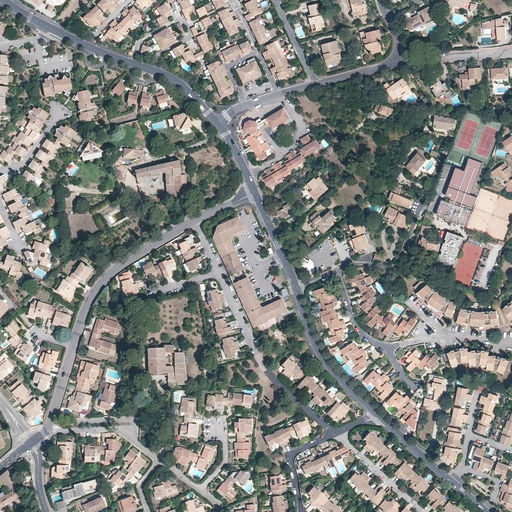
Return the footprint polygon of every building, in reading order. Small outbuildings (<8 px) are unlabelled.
[(114,10),(103,0),(101,0),(97,4),(104,11),(107,8),(109,9),(112,12),(114,10)] [(115,1),(114,0),(103,0),(114,10),(117,8),(113,4),(112,3),(114,2),(115,1)] [(188,12),(195,9),(193,5),(192,6),(188,0),(186,0),(180,3),(181,5),(182,8),(184,10),(183,11),(184,14),(188,12)] [(225,1),(225,0),(215,0),(213,1),(216,9),(225,5),(223,1),(225,1)] [(245,0),(247,3),(245,4),(246,6),(247,9),(248,9),(257,5),(258,4),(255,0),(245,0)] [(357,9),(358,14),(368,12),(365,2),(364,3),(363,1),(362,0),(350,0),(354,10),(357,9)] [(441,0),(441,1),(446,9),(449,6),(450,6),(451,8),(455,6),(464,8),(464,7),(465,8),(465,4),(470,5),(470,0),(441,0)] [(321,27),(322,27),(326,26),(323,14),(326,13),(324,5),(321,6),(320,2),(310,5),(311,9),(312,14),(313,17),(310,17),(312,23),(316,22),(317,26),(320,25),(321,27)] [(158,8),(162,16),(170,12),(169,11),(169,10),(168,8),(166,4),(158,8)] [(250,15),(245,18),(246,19),(247,21),(261,15),(257,5),(248,9),(251,15),(250,15)] [(97,6),(90,12),(101,22),(104,20),(101,17),(100,15),(103,12),(97,6)] [(204,6),(197,10),(200,17),(207,14),(204,6)] [(135,21),(142,15),(133,7),(132,8),(131,9),(132,10),(130,11),(128,9),(127,8),(125,10),(135,21)] [(413,17),(406,20),(410,28),(417,25),(418,26),(424,23),(425,24),(433,20),(433,22),(438,20),(431,7),(424,11),(419,13),(420,15),(413,18),(413,17)] [(232,16),(235,14),(234,12),(234,10),(230,12),(228,13),(226,9),(218,13),(222,21),(230,17),(232,16)] [(123,21),(128,27),(135,21),(125,10),(122,13),(125,16),(126,17),(123,21)] [(90,12),(89,11),(83,17),(92,26),(96,22),(97,23),(98,25),(101,22),(90,12)] [(157,18),(161,26),(169,22),(166,18),(168,17),(170,16),(171,15),(170,12),(162,16),(157,18)] [(212,24),(209,17),(202,21),(205,28),(212,24)] [(225,29),(239,22),(238,20),(238,19),(234,21),(232,21),(230,17),(222,21),(225,29)] [(503,21),(502,17),(492,19),(487,20),(487,28),(493,28),(498,27),(498,38),(498,39),(503,39),(507,38),(506,27),(506,25),(509,25),(508,20),(503,21)] [(122,32),(128,27),(123,21),(119,24),(118,23),(115,19),(112,22),(122,32)] [(253,30),(252,31),(253,34),(265,28),(263,25),(262,25),(261,26),(258,19),(249,22),(251,26),(253,30)] [(123,33),(122,32),(112,22),(109,25),(111,26),(112,27),(108,31),(113,36),(116,39),(123,33)] [(237,27),(241,26),(240,24),(239,22),(225,29),(229,37),(231,36),(238,32),(236,28),(237,27)] [(322,30),(322,27),(321,27),(320,25),(317,26),(316,22),(312,23),(314,32),(322,30)] [(165,30),(161,32),(165,39),(172,35),(169,28),(165,30)] [(265,28),(253,34),(255,37),(256,37),(257,40),(260,44),(268,41),(264,33),(266,32),(267,32),(265,28)] [(383,50),(380,40),(378,35),(380,34),(381,34),(379,28),(366,32),(368,38),(364,38),(368,50),(370,49),(375,48),(377,52),(379,51),(383,50)] [(491,37),(491,28),(483,29),(483,37),(491,37)] [(206,33),(205,30),(197,33),(194,35),(195,38),(197,38),(198,42),(200,45),(208,41),(205,34),(206,33)] [(370,51),(370,49),(368,50),(364,38),(368,38),(366,32),(366,30),(361,32),(366,52),(370,51)] [(165,39),(161,32),(158,34),(154,36),(158,43),(165,39)] [(172,35),(165,39),(169,46),(173,43),(176,42),(172,35)] [(169,46),(165,39),(158,43),(162,50),(165,48),(169,46)] [(327,61),(325,61),(327,67),(338,64),(338,62),(343,61),(338,40),(328,43),(323,44),(326,56),(327,61)] [(212,49),(208,41),(200,45),(202,48),(204,53),(212,49)] [(235,46),(239,54),(241,57),(244,56),(243,54),(247,52),(251,51),(247,41),(239,45),(238,44),(235,46)] [(268,50),(262,53),(263,55),(264,57),(278,50),(274,42),(266,46),(268,50)] [(226,49),(232,62),(235,60),(238,59),(236,55),(239,54),(235,46),(234,43),(230,45),(231,47),(226,49)] [(182,54),(190,50),(188,46),(184,48),(182,49),(180,45),(177,47),(173,49),(177,57),(182,54)] [(220,60),(222,62),(225,61),(227,64),(229,63),(232,62),(226,49),(221,52),(220,50),(216,51),(220,60)] [(192,54),(190,50),(182,54),(186,61),(194,57),(192,54)] [(274,62),(282,58),(278,50),(264,57),(265,58),(266,60),(270,58),(272,57),(274,62)] [(6,56),(4,56),(0,55),(0,83),(7,84),(7,81),(9,79),(7,78),(9,76),(8,75),(9,72),(9,71),(7,69),(8,66),(7,66),(5,66),(5,63),(7,63),(9,62),(9,61),(7,59),(5,59),(6,56)] [(271,70),(272,72),(286,66),(282,58),(274,62),(275,66),(274,67),(270,69),(271,70)] [(259,69),(256,62),(247,67),(237,71),(243,84),(253,79),(262,75),(259,69)] [(210,74),(224,67),(223,66),(222,64),(217,66),(216,67),(214,63),(208,65),(206,67),(208,71),(204,73),(205,76),(210,74)] [(276,74),(279,79),(290,73),(286,65),(286,66),(272,72),(272,74),(273,75),(274,75),(276,74)] [(213,82),(223,78),(221,73),(226,71),(225,69),(224,67),(210,74),(213,82)] [(493,72),(490,72),(490,79),(492,79),(492,82),(493,82),(498,82),(498,83),(505,83),(505,81),(509,81),(509,67),(493,68),(493,72)] [(472,84),(474,84),(475,84),(475,78),(482,78),(481,68),(470,68),(470,71),(471,73),(467,74),(460,74),(461,79),(463,79),(464,85),(467,85),(467,86),(472,86),(472,84)] [(60,83),(59,81),(58,75),(41,78),(45,97),(62,94),(62,92),(63,91),(66,93),(65,94),(68,97),(68,95),(70,94),(68,93),(71,90),(71,89),(72,89),(70,81),(68,81),(67,79),(66,78),(64,77),(63,77),(62,80),(62,82),(60,83)] [(444,92),(445,94),(446,96),(453,92),(447,85),(446,82),(443,84),(438,77),(431,81),(433,85),(431,86),(438,96),(444,92)] [(217,90),(232,83),(231,81),(230,80),(225,82),(223,78),(213,82),(217,90)] [(401,92),(409,87),(403,78),(396,83),(394,84),(392,82),(390,84),(389,82),(384,85),(393,98),(398,95),(399,97),(403,94),(401,92)] [(119,96),(127,87),(124,85),(123,84),(124,83),(121,80),(113,90),(119,96)] [(220,98),(234,92),(232,87),(233,86),(232,85),(232,83),(217,90),(216,91),(220,98)] [(412,90),(409,87),(401,92),(403,94),(403,96),(412,90)] [(167,102),(163,89),(160,90),(160,92),(159,92),(156,93),(159,104),(167,102)] [(91,115),(92,115),(96,114),(96,110),(97,110),(97,108),(96,106),(95,106),(94,102),(90,103),(89,103),(88,100),(87,98),(89,98),(89,97),(90,95),(90,94),(88,93),(86,93),(86,90),(77,92),(77,93),(75,96),(74,95),(72,98),(72,99),(75,101),(76,100),(79,102),(79,103),(80,108),(79,108),(79,110),(79,111),(78,112),(80,114),(79,115),(81,116),(82,120),(92,118),(91,115)] [(136,104),(139,91),(135,90),(135,92),(134,91),(130,91),(127,102),(136,104)] [(149,107),(151,96),(147,95),(146,94),(146,93),(143,92),(140,105),(149,107)] [(395,108),(394,108),(376,101),(374,104),(373,108),(377,109),(376,110),(393,116),(395,109),(395,108)] [(286,110),(284,107),(276,113),(267,118),(269,120),(286,110)] [(41,126),(42,125),(42,123),(45,123),(45,122),(45,119),(46,119),(46,118),(49,114),(41,108),(39,111),(38,110),(35,108),(34,108),(32,111),(30,111),(29,112),(29,114),(30,115),(28,118),(31,120),(32,121),(31,123),(36,127),(39,129),(41,126)] [(293,121),(286,110),(269,120),(276,131),(293,121)] [(194,122),(193,118),(192,117),(191,117),(190,116),(190,115),(191,114),(191,113),(190,112),(189,112),(187,114),(186,114),(183,113),(177,115),(177,117),(176,118),(177,122),(179,122),(180,125),(182,125),(185,127),(194,124),(194,122)] [(454,130),(457,119),(455,119),(455,117),(451,117),(451,118),(436,115),(433,127),(448,129),(454,130)] [(245,130),(247,133),(252,134),(257,131),(259,125),(262,123),(269,120),(267,118),(263,120),(261,117),(258,119),(255,121),(250,119),(246,122),(244,127),(245,130)] [(33,131),(36,127),(31,123),(30,123),(27,128),(29,129),(28,131),(25,135),(33,141),(35,143),(38,139),(40,136),(33,131)] [(68,145),(69,144),(71,144),(71,141),(72,141),(73,140),(72,138),(76,137),(75,135),(77,132),(68,126),(66,129),(65,128),(62,126),(60,129),(59,129),(57,130),(57,132),(57,133),(55,136),(58,138),(59,139),(57,141),(63,145),(66,147),(68,145)] [(251,145),(259,140),(258,138),(256,139),(255,137),(257,136),(261,134),(259,130),(257,131),(252,134),(246,137),(251,145)] [(31,145),(33,141),(25,135),(22,134),(19,138),(18,140),(15,138),(13,142),(15,144),(19,146),(21,143),(29,147),(31,145)] [(308,134),(305,136),(314,151),(322,146),(317,138),(313,141),(311,142),(310,141),(312,140),(308,134)] [(511,135),(503,142),(510,153),(511,151),(511,135)] [(301,138),(302,140),(305,144),(307,143),(308,144),(306,146),(301,148),(306,156),(314,151),(305,136),(301,138)] [(92,140),(87,137),(80,147),(84,149),(79,156),(89,154),(91,156),(92,155),(92,154),(102,152),(90,143),(92,140)] [(60,150),(63,145),(57,141),(56,141),(53,145),(46,140),(44,143),(42,147),(49,152),(53,155),(56,150),(58,148),(60,150)] [(261,143),(259,140),(251,145),(256,153),(268,145),(266,142),(262,144),(260,145),(259,144),(261,143)] [(26,151),(19,146),(15,144),(12,148),(11,150),(8,149),(6,152),(12,157),(15,153),(22,158),(24,155),(26,151)] [(270,148),(268,145),(256,153),(260,160),(268,155),(266,152),(265,153),(264,152),(266,151),(270,148)] [(121,160),(121,161),(125,161),(126,158),(127,158),(129,159),(131,159),(133,150),(124,148),(123,155),(120,154),(119,158),(120,158),(121,159),(121,160)] [(12,157),(6,152),(2,150),(0,152),(0,160),(1,159),(9,164),(11,161),(13,158),(12,157)] [(295,150),(291,153),(300,166),(306,163),(305,162),(307,161),(301,152),(299,153),(299,154),(298,155),(297,154),(295,150)] [(53,155),(49,152),(46,155),(39,151),(37,154),(35,157),(42,162),(46,165),(49,161),(50,159),(52,160),(55,156),(53,155)] [(418,152),(406,167),(411,171),(415,174),(427,160),(418,152)] [(291,153),(288,155),(291,158),(291,160),(290,160),(289,159),(286,161),(287,163),(292,171),(300,166),(291,153)] [(135,170),(137,179),(165,173),(167,193),(162,193),(162,199),(178,197),(182,197),(180,176),(179,160),(175,161),(135,170)] [(482,164),(471,160),(466,172),(458,169),(447,198),(451,200),(473,207),(474,208),(478,197),(471,195),(482,164)] [(46,165),(42,162),(39,166),(32,161),(30,164),(28,167),(35,172),(39,175),(42,171),(44,169),(46,171),(49,166),(46,165)] [(280,161),(277,164),(285,176),(292,171),(287,163),(284,164),(285,165),(283,167),(282,165),(280,161)] [(506,178),(511,174),(509,171),(511,170),(510,168),(509,166),(508,167),(505,162),(493,170),(496,175),(497,174),(500,177),(504,175),(506,178)] [(277,164),(274,166),(276,169),(277,171),(276,171),(275,170),(272,172),(277,180),(285,176),(277,164)] [(272,172),(270,168),(266,170),(268,174),(269,175),(268,176),(267,175),(264,177),(271,188),(275,185),(275,184),(278,182),(277,180),(272,172)] [(39,175),(35,172),(32,176),(25,171),(23,175),(21,178),(28,183),(32,186),(35,181),(36,179),(39,181),(42,177),(39,175)] [(315,193),(319,197),(330,187),(324,180),(325,179),(321,176),(318,178),(316,176),(310,182),(314,188),(312,189),(310,191),(313,194),(315,193)] [(388,183),(383,177),(380,180),(385,186),(388,183)] [(399,192),(401,188),(399,187),(397,186),(395,190),(392,189),(389,198),(410,207),(412,202),(413,198),(410,196),(409,198),(398,193),(399,192)] [(14,199),(15,203),(20,201),(22,200),(20,196),(18,197),(17,194),(15,190),(7,194),(2,196),(4,200),(6,203),(14,199)] [(450,202),(442,199),(437,215),(467,226),(472,210),(450,202)] [(451,200),(450,202),(472,210),(473,207),(451,200)] [(19,210),(21,214),(25,212),(27,211),(25,206),(23,207),(22,205),(20,201),(15,203),(8,207),(9,211),(11,214),(19,210)] [(95,210),(96,213),(112,204),(110,202),(95,210)] [(289,215),(288,212),(294,209),(291,202),(284,205),(285,208),(280,211),(281,215),(283,218),(289,215)] [(395,222),(395,223),(399,225),(403,227),(408,217),(401,213),(401,212),(390,206),(386,214),(390,217),(392,218),(392,220),(395,222)] [(329,225),(336,218),(333,215),(334,213),(331,210),(323,217),(318,211),(312,217),(314,220),(313,221),(314,223),(315,224),(316,224),(317,224),(325,232),(331,227),(329,225)] [(21,228),(28,224),(26,219),(24,217),(27,216),(25,212),(21,214),(18,215),(20,219),(12,223),(14,227),(16,230),(21,228)] [(227,266),(231,275),(243,270),(228,235),(246,227),(241,216),(220,225),(214,237),(216,242),(222,254),(227,266)] [(338,220),(336,218),(329,225),(331,227),(338,220)] [(367,232),(363,220),(351,224),(353,230),(355,236),(367,232)] [(37,228),(36,226),(34,221),(28,224),(21,228),(23,231),(25,235),(33,230),(35,235),(42,231),(40,227),(37,228)] [(429,225),(424,223),(419,245),(438,251),(440,243),(433,242),(435,227),(429,225)] [(323,234),(325,232),(317,224),(316,226),(318,228),(323,234)] [(0,237),(3,236),(9,234),(7,230),(5,226),(0,229),(0,237)] [(228,235),(243,270),(245,269),(231,236),(246,229),(246,227),(228,235)] [(453,266),(465,237),(456,233),(448,230),(436,259),(453,266)] [(366,233),(354,237),(358,249),(362,248),(364,247),(366,253),(372,251),(366,233)] [(34,251),(45,254),(47,249),(47,247),(50,247),(51,243),(44,241),(43,245),(34,242),(33,246),(32,250),(34,251)] [(183,253),(197,247),(195,243),(191,245),(189,245),(187,241),(180,244),(182,249),(181,249),(183,253)] [(199,251),(197,247),(183,253),(185,257),(186,257),(188,262),(194,259),(192,254),(193,253),(199,251)] [(45,263),(46,261),(48,255),(45,254),(34,251),(34,253),(33,254),(32,258),(40,261),(39,265),(46,268),(48,264),(45,263)] [(10,270),(13,260),(14,257),(12,257),(7,255),(4,263),(0,262),(0,261),(0,269),(1,270),(2,268),(5,269),(10,270)] [(202,260),(201,256),(196,259),(194,259),(188,262),(187,262),(184,263),(188,272),(191,270),(192,271),(200,267),(198,262),(200,261),(202,260)] [(163,262),(169,275),(173,273),(172,270),(171,269),(176,266),(173,259),(168,261),(167,260),(163,262)] [(17,276),(16,278),(20,280),(22,273),(19,271),(22,263),(17,262),(13,260),(10,270),(9,273),(14,275),(17,276)] [(155,266),(152,261),(148,262),(149,263),(143,266),(146,273),(151,271),(151,272),(153,276),(158,274),(157,272),(155,266)] [(159,264),(155,266),(157,272),(162,270),(163,272),(165,277),(169,275),(163,262),(159,264)] [(72,273),(69,278),(78,284),(81,280),(84,282),(93,270),(91,268),(89,267),(88,268),(82,263),(74,274),(72,273)] [(122,286),(123,290),(138,286),(137,282),(133,283),(133,282),(133,281),(131,282),(130,278),(132,278),(131,273),(130,273),(130,270),(123,272),(124,274),(120,275),(121,280),(122,280),(123,286),(122,286)] [(357,284),(360,291),(365,288),(366,287),(365,285),(372,282),(370,277),(365,278),(363,273),(351,277),(352,282),(356,281),(357,284)] [(248,276),(246,277),(260,307),(261,306),(248,276)] [(69,278),(68,277),(65,281),(63,280),(60,284),(61,284),(56,292),(67,299),(72,292),(70,290),(72,287),(75,288),(78,284),(69,278)] [(260,307),(246,277),(234,282),(254,327),(257,325),(269,320),(268,319),(275,316),(288,310),(282,298),(263,307),(262,306),(261,306),(260,307)] [(427,283),(423,278),(421,279),(418,282),(414,286),(418,290),(427,283)] [(428,282),(427,283),(418,290),(421,294),(422,296),(423,295),(424,296),(426,294),(429,297),(428,299),(427,300),(428,300),(433,304),(441,294),(438,292),(438,293),(436,291),(435,291),(436,289),(435,288),(434,287),(432,287),(431,288),(429,286),(430,285),(428,282)] [(322,302),(336,297),(334,293),(330,295),(329,292),(326,285),(314,289),(317,295),(319,294),(322,302)] [(138,286),(123,290),(124,294),(126,294),(127,299),(135,297),(134,292),(136,291),(139,291),(138,286)] [(366,308),(369,305),(376,299),(372,295),(376,292),(372,288),(368,291),(365,288),(360,291),(359,291),(363,296),(362,297),(363,299),(365,301),(362,304),(366,308)] [(208,297),(209,301),(223,298),(222,294),(219,295),(217,295),(216,290),(208,292),(209,297),(208,297)] [(444,297),(441,294),(433,304),(438,308),(439,309),(440,308),(441,309),(443,307),(446,310),(445,311),(445,312),(446,313),(451,316),(453,311),(454,309),(456,303),(454,301),(453,303),(451,302),(450,302),(450,300),(450,299),(449,299),(448,298),(447,299),(446,300),(445,299),(443,298),(444,297)] [(337,301),(336,297),(322,302),(324,310),(322,311),(324,316),(336,312),(334,306),(333,303),(337,301)] [(223,298),(209,301),(210,306),(211,305),(212,311),(220,309),(219,303),(221,303),(224,302),(223,298)] [(44,316),(49,318),(52,308),(52,307),(34,302),(33,306),(30,305),(27,317),(33,319),(34,317),(34,315),(35,314),(44,316)] [(502,308),(504,310),(506,313),(510,319),(511,317),(511,302),(511,303),(510,302),(509,302),(509,304),(509,305),(507,307),(505,306),(502,308)] [(373,308),(369,305),(366,308),(364,310),(368,313),(367,315),(369,317),(371,319),(369,322),(373,325),(377,320),(381,316),(377,312),(381,308),(376,305),(373,308)] [(52,308),(49,318),(54,320),(53,323),(60,325),(66,327),(70,317),(59,314),(56,313),(57,311),(57,310),(52,308)] [(478,323),(478,311),(475,311),(475,312),(472,312),(472,311),(471,310),(471,309),(470,309),(469,309),(468,309),(467,310),(464,310),(465,308),(461,308),(459,315),(457,320),(462,321),(464,322),(464,321),(466,321),(466,320),(471,320),(470,322),(470,323),(472,323),(478,323)] [(483,311),(478,311),(478,323),(484,324),(485,324),(486,322),(487,322),(488,320),(491,321),(492,323),(492,324),(493,324),(498,323),(497,316),(497,314),(496,310),(493,310),(493,311),(491,311),(490,311),(489,310),(488,310),(487,311),(486,312),(485,312),(483,313),(483,311)] [(338,318),(336,312),(324,316),(326,322),(328,321),(331,328),(345,323),(343,319),(339,321),(338,318)] [(392,329),(396,323),(391,320),(394,316),(389,313),(385,319),(381,324),(384,326),(385,327),(383,330),(388,333),(392,329)] [(278,323),(275,316),(268,319),(269,320),(257,325),(259,331),(278,323)] [(396,329),(400,333),(403,329),(408,332),(416,321),(411,317),(408,322),(403,319),(399,325),(396,329)] [(94,329),(93,333),(100,335),(102,329),(110,331),(109,332),(114,334),(117,323),(107,320),(106,321),(104,321),(99,319),(99,320),(96,328),(95,327),(94,329)] [(216,326),(217,331),(232,327),(231,323),(227,324),(226,324),(224,319),(216,321),(217,326),(216,326)] [(12,346),(20,339),(16,335),(18,334),(17,333),(20,330),(21,329),(13,321),(4,330),(12,339),(9,342),(12,346)] [(345,323),(331,328),(333,336),(331,337),(333,343),(345,339),(343,333),(342,329),(346,327),(345,323)] [(223,339),(228,338),(226,333),(228,332),(233,331),(232,327),(217,331),(218,335),(219,335),(220,340),(223,339)] [(100,335),(93,333),(92,336),(91,338),(93,338),(91,347),(99,349),(99,351),(109,354),(112,344),(99,340),(100,335)] [(232,343),(231,338),(229,338),(228,338),(223,339),(224,345),(223,345),(224,350),(239,346),(238,342),(234,343),(232,343)] [(23,343),(20,339),(12,346),(15,350),(17,348),(18,349),(16,352),(19,354),(18,356),(25,361),(27,357),(28,358),(33,350),(32,349),(30,348),(31,347),(27,345),(26,346),(24,344),(22,347),(19,346),(23,343)] [(347,362),(353,358),(364,351),(362,347),(358,350),(356,346),(353,341),(343,348),(346,353),(344,354),(342,355),(347,362)] [(164,348),(147,348),(149,376),(155,375),(167,375),(168,389),(177,388),(177,384),(187,384),(186,352),(182,352),(176,352),(177,381),(173,381),(173,365),(165,366),(165,352),(174,352),(174,345),(164,346),(164,348)] [(240,350),(239,346),(224,350),(225,354),(226,354),(227,359),(228,359),(236,357),(235,352),(236,351),(240,350)] [(448,352),(450,359),(452,364),(458,363),(464,362),(470,361),(469,350),(468,347),(465,348),(465,349),(461,349),(460,350),(458,348),(457,348),(456,349),(456,351),(455,351),(451,352),(451,351),(448,352)] [(409,366),(412,369),(417,364),(419,363),(421,360),(418,357),(422,353),(417,349),(414,353),(411,350),(406,355),(409,358),(408,359),(409,360),(411,363),(409,366)] [(482,364),(488,365),(489,355),(489,351),(486,351),(481,351),(480,350),(479,350),(478,350),(477,351),(476,352),(472,352),(472,350),(469,350),(470,361),(470,363),(476,364),(482,365),(482,364)] [(43,369),(49,371),(51,366),(52,360),(55,361),(56,359),(58,352),(53,351),(51,355),(43,353),(42,357),(41,357),(39,363),(44,364),(43,369)] [(364,351),(353,358),(357,365),(355,367),(358,371),(368,365),(365,360),(363,357),(367,354),(364,351)] [(421,360),(419,363),(423,367),(425,364),(428,367),(429,368),(431,367),(433,369),(438,365),(435,362),(439,358),(435,354),(431,358),(427,354),(421,360)] [(504,372),(509,360),(506,359),(505,360),(502,359),(501,359),(500,357),(499,357),(499,356),(497,357),(496,358),(492,357),(492,355),(489,355),(488,365),(487,367),(487,368),(493,369),(499,371),(499,370),(504,372)] [(6,361),(2,357),(0,358),(0,377),(3,380),(13,372),(11,370),(13,368),(6,360),(6,361)] [(286,375),(296,364),(292,361),(288,358),(282,365),(286,368),(285,369),(282,372),(286,375)] [(353,368),(355,367),(357,365),(353,358),(347,362),(352,369),(353,368)] [(83,370),(84,370),(84,372),(82,372),(81,374),(78,373),(77,377),(78,378),(77,381),(78,381),(77,386),(88,389),(89,385),(86,383),(88,376),(92,378),(96,379),(98,370),(97,370),(98,366),(82,361),(80,366),(83,367),(83,369),(83,370)] [(293,374),(297,378),(298,377),(302,372),(298,368),(299,367),(296,364),(286,375),(289,378),(292,375),(293,374)] [(43,369),(41,369),(40,374),(35,373),(33,382),(38,384),(37,388),(44,390),(47,381),(49,382),(50,377),(48,376),(49,371),(43,369)] [(377,386),(387,376),(384,373),(381,376),(378,374),(374,369),(365,378),(370,383),(371,381),(377,386)] [(298,386),(301,389),(311,378),(307,375),(302,372),(298,377),(302,381),(301,382),(298,386)] [(390,378),(387,376),(377,386),(383,391),(381,394),(385,397),(394,388),(390,385),(387,382),(390,378)] [(308,387),(312,391),(317,385),(313,382),(314,381),(311,378),(301,389),(304,392),(306,390),(307,389),(308,387)] [(23,404),(30,397),(26,393),(28,392),(18,381),(11,388),(14,392),(18,396),(20,399),(19,400),(23,404)] [(428,409),(435,410),(435,407),(440,408),(442,398),(442,395),(441,395),(443,386),(443,384),(434,382),(433,382),(433,384),(429,383),(428,386),(427,389),(436,391),(434,399),(425,398),(424,405),(428,406),(428,409)] [(114,386),(106,384),(103,393),(106,394),(104,401),(101,400),(100,406),(104,408),(109,409),(110,404),(111,402),(114,403),(117,393),(112,391),(114,386)] [(316,402),(325,391),(322,388),(321,389),(317,385),(312,391),(316,395),(315,396),(312,399),(316,402)] [(87,394),(88,389),(77,386),(75,393),(76,394),(76,396),(74,396),(70,395),(69,398),(68,402),(70,402),(69,406),(79,409),(80,405),(85,407),(87,401),(91,402),(92,396),(87,394)] [(459,396),(473,399),(474,395),(469,394),(467,394),(468,392),(469,392),(469,389),(461,387),(459,396)] [(323,401),(327,405),(328,404),(332,399),(328,395),(329,394),(328,394),(325,391),(316,402),(319,405),(322,402),(323,401)] [(400,408),(410,397),(407,394),(404,398),(401,395),(397,391),(388,400),(392,404),(394,403),(400,408)] [(232,398),(227,397),(227,401),(226,406),(229,406),(232,406),(232,404),(242,405),(242,403),(251,404),(252,395),(233,393),(232,398)] [(482,399),(496,404),(499,396),(491,393),(489,397),(491,397),(490,398),(489,398),(483,396),(482,399)] [(34,400),(31,396),(30,397),(23,404),(26,408),(24,409),(25,410),(28,414),(30,413),(33,416),(35,415),(36,417),(40,413),(38,410),(42,407),(40,405),(42,403),(41,402),(40,400),(37,403),(35,400),(34,400)] [(184,412),(184,417),(193,419),(194,413),(191,413),(192,406),(194,406),(195,400),(188,399),(188,397),(183,396),(182,405),(183,406),(183,412),(184,412)] [(226,406),(227,401),(222,400),(222,397),(214,396),(214,398),(206,397),(205,405),(213,406),(213,408),(217,409),(220,409),(221,405),(226,406)] [(473,402),(473,399),(459,396),(457,404),(466,406),(466,403),(466,401),(467,401),(473,402)] [(413,400),(410,397),(400,408),(405,414),(404,415),(408,419),(416,410),(414,407),(409,403),(413,400)] [(330,416),(341,404),(337,401),(336,402),(332,399),(328,404),(331,408),(330,409),(327,413),(330,416)] [(493,412),(496,404),(482,399),(481,403),(486,405),(488,405),(487,407),(486,406),(485,409),(493,412)] [(88,412),(91,402),(87,401),(85,407),(80,405),(79,409),(69,406),(70,402),(68,402),(66,408),(78,411),(88,412)] [(342,402),(341,404),(344,407),(343,408),(347,412),(350,409),(342,402)] [(344,407),(341,404),(330,416),(333,418),(336,416),(337,414),(342,418),(347,412),(343,408),(344,407)] [(28,414),(25,410),(24,411),(33,422),(43,413),(40,410),(43,408),(42,407),(38,410),(40,413),(36,417),(35,415),(33,416),(30,413),(28,414)] [(465,412),(465,409),(456,407),(455,416),(470,419),(470,415),(464,414),(463,414),(463,412),(465,412)] [(495,418),(497,413),(493,412),(485,409),(483,414),(485,415),(484,417),(485,418),(484,419),(483,419),(483,421),(491,423),(493,417),(495,418)] [(470,419),(455,416),(453,423),(462,425),(462,423),(461,423),(461,421),(463,421),(469,422),(470,419)] [(186,434),(190,434),(197,435),(198,430),(198,423),(193,423),(193,419),(184,417),(184,422),(187,423),(187,426),(180,425),(179,435),(186,436),(186,434)] [(236,432),(236,437),(244,437),(244,432),(243,432),(243,430),(246,430),(251,429),(250,418),(243,419),(243,420),(243,422),(241,422),(233,422),(234,431),(234,432),(236,432)] [(301,421),(297,423),(303,437),(307,435),(306,432),(305,430),(311,427),(308,419),(302,422),(301,421)] [(491,423),(483,421),(481,420),(480,423),(481,424),(480,428),(481,428),(479,431),(486,434),(489,427),(491,427),(492,424),(491,423)] [(293,426),(288,428),(292,436),(297,434),(298,436),(299,438),(303,437),(297,423),(293,425),(293,426)] [(452,430),(450,437),(461,439),(462,436),(463,433),(460,432),(461,427),(450,425),(449,429),(452,430)] [(288,428),(288,427),(282,430),(282,428),(278,430),(285,444),(288,442),(287,440),(287,438),(292,436),(288,428)] [(281,446),(285,444),(278,430),(274,432),(274,433),(270,435),(273,443),(278,441),(279,443),(281,446)] [(511,433),(505,431),(503,434),(504,435),(502,442),(510,445),(511,440),(511,438),(511,433)] [(364,446),(367,449),(377,437),(374,434),(373,435),(369,432),(364,438),(366,440),(368,442),(366,443),(364,446)] [(244,437),(236,437),(237,442),(234,442),(234,450),(235,450),(237,450),(237,458),(247,457),(247,453),(247,449),(249,449),(248,442),(244,442),(244,437)] [(379,451),(384,445),(380,441),(381,440),(377,437),(367,449),(371,452),(373,449),(375,448),(376,449),(379,451)] [(461,439),(450,437),(449,442),(447,442),(446,446),(447,446),(457,448),(458,445),(460,445),(461,442),(461,439)] [(105,446),(101,446),(100,457),(105,457),(105,462),(114,462),(115,454),(121,444),(114,439),(112,439),(107,439),(107,443),(107,449),(105,449),(105,446)] [(61,455),(61,460),(70,461),(71,455),(72,455),(72,446),(70,446),(70,442),(59,441),(59,451),(59,455),(61,455)] [(100,457),(101,446),(93,446),(93,447),(89,447),(89,445),(89,444),(82,444),(82,449),(85,449),(85,452),(84,460),(90,460),(90,458),(95,458),(100,458),(100,457)] [(388,449),(384,445),(379,451),(381,454),(383,455),(381,457),(379,459),(382,462),(392,451),(389,448),(388,449)] [(462,453),(463,449),(457,448),(447,446),(446,455),(451,456),(459,458),(459,455),(458,454),(459,453),(460,453),(461,453),(462,453)] [(483,462),(485,456),(488,447),(484,446),(483,449),(483,450),(481,450),(482,448),(479,447),(475,459),(478,460),(483,462)] [(189,451),(179,447),(178,449),(176,448),(172,458),(177,460),(178,460),(177,463),(185,465),(187,459),(192,461),(195,453),(189,451)] [(331,447),(327,449),(334,463),(338,461),(337,460),(342,458),(341,456),(350,452),(345,447),(336,451),(334,452),(333,450),(331,447)] [(200,455),(195,453),(192,461),(197,463),(196,465),(204,469),(206,463),(207,460),(210,462),(214,452),(204,448),(200,457),(199,457),(200,455)] [(335,466),(334,463),(327,449),(323,450),(324,451),(326,456),(320,458),(324,466),(329,464),(330,465),(331,468),(335,466)] [(131,465),(127,470),(134,475),(144,462),(138,457),(129,451),(124,458),(128,461),(127,463),(131,465)] [(396,454),(392,451),(382,462),(386,465),(388,462),(389,461),(391,462),(393,464),(399,458),(395,455),(396,454)] [(319,468),(324,466),(320,458),(317,460),(315,460),(314,459),(313,455),(309,457),(315,471),(319,469),(319,468)] [(492,459),(485,456),(483,462),(479,471),(483,472),(485,468),(485,467),(493,469),(496,461),(492,459)] [(311,473),(315,471),(309,457),(305,458),(306,462),(307,464),(305,465),(302,466),(305,474),(311,472),(311,473)] [(26,458),(12,467),(14,469),(27,461),(26,458)] [(403,462),(399,458),(393,464),(396,466),(397,468),(396,470),(394,472),(397,475),(407,464),(404,461),(403,462)] [(61,460),(60,465),(59,465),(59,467),(56,467),(54,469),(54,472),(54,475),(55,475),(55,478),(61,478),(62,473),(63,473),(63,470),(69,471),(69,466),(71,466),(72,461),(70,461),(61,460)] [(503,475),(502,479),(505,480),(507,475),(511,466),(503,463),(499,461),(496,470),(504,473),(503,475)] [(411,467),(407,464),(397,475),(400,478),(403,476),(404,474),(406,475),(408,478),(414,472),(410,468),(411,467)] [(127,470),(123,467),(120,471),(119,470),(117,472),(115,475),(114,474),(110,480),(119,486),(123,480),(124,481),(126,482),(127,480),(129,478),(130,480),(134,475),(127,470)] [(8,469),(0,475),(0,487),(5,485),(9,492),(3,494),(4,495),(15,490),(18,489),(10,474),(8,469)] [(227,477),(226,478),(232,483),(233,484),(236,480),(242,484),(247,476),(240,470),(238,472),(236,472),(235,472),(233,472),(232,473),(230,473),(229,474),(227,477)] [(355,487),(366,475),(363,472),(360,475),(359,476),(357,474),(355,472),(349,479),(349,480),(353,483),(352,484),(355,487)] [(409,486),(412,489),(422,477),(419,474),(418,475),(414,472),(408,478),(411,480),(412,482),(411,483),(409,486)] [(269,483),(270,487),(285,484),(284,480),(280,480),(278,481),(278,479),(278,475),(269,476),(270,483),(269,483)] [(359,489),(363,493),(370,486),(367,483),(365,482),(366,480),(369,478),(366,475),(355,487),(358,490),(359,489)] [(71,485),(62,488),(65,497),(69,496),(85,491),(85,490),(98,486),(96,477),(74,484),(75,487),(72,488),(71,485)] [(422,477),(412,489),(415,491),(417,489),(419,487),(421,489),(423,491),(429,485),(424,481),(425,480),(422,477)] [(230,487),(232,483),(226,478),(223,483),(222,482),(219,487),(218,489),(224,493),(223,495),(224,496),(230,500),(235,492),(232,490),(233,489),(230,487)] [(353,483),(349,480),(347,482),(353,488),(355,487),(352,484),(353,483)] [(510,485),(505,483),(503,486),(511,489),(511,480),(511,483),(511,484),(511,486),(510,485)] [(168,481),(161,484),(161,485),(162,487),(160,488),(152,490),(155,500),(162,497),(166,496),(166,498),(174,495),(173,494),(178,493),(175,486),(171,487),(170,484),(168,481)] [(285,484),(270,487),(271,491),(272,491),(272,497),(280,496),(279,492),(279,490),(281,489),(285,489),(285,484)] [(307,501),(311,504),(321,492),(318,489),(317,490),(312,486),(307,492),(309,494),(311,496),(310,498),(307,501)] [(367,498),(370,500),(381,489),(378,486),(376,488),(374,490),(372,488),(370,486),(363,493),(368,497),(367,498)] [(511,489),(503,486),(502,490),(506,491),(508,492),(505,500),(504,499),(503,502),(509,508),(511,503),(511,489)] [(0,508),(22,497),(18,489),(15,490),(4,495),(3,494),(2,493),(0,494),(0,508)] [(374,502),(378,506),(385,499),(382,497),(380,495),(382,494),(384,491),(381,489),(370,500),(373,503),(374,502)] [(436,492),(433,489),(427,495),(429,497),(431,499),(430,500),(428,503),(431,506),(441,494),(437,491),(436,492)] [(322,506),(328,499),(323,496),(324,494),(321,492),(311,504),(314,506),(317,503),(318,502),(320,503),(322,506)] [(441,494),(431,506),(434,509),(436,506),(438,504),(440,506),(442,508),(446,503),(442,499),(444,497),(441,494)] [(280,499),(280,496),(272,497),(273,502),(272,502),(272,507),(287,505),(286,500),(282,501),(281,501),(280,499)] [(86,498),(74,503),(77,508),(80,506),(83,505),(85,511),(92,511),(106,506),(101,497),(88,502),(86,498)] [(130,497),(121,500),(123,505),(125,511),(122,511),(135,511),(134,507),(136,507),(134,502),(132,503),(130,497)] [(196,508),(192,499),(185,502),(188,511),(189,511),(205,511),(203,505),(198,507),(196,508)] [(332,503),(328,499),(322,506),(325,508),(327,510),(325,511),(324,511),(330,511),(336,505),(333,502),(332,503)] [(382,511),(386,511),(396,502),(393,499),(390,502),(389,503),(387,501),(385,499),(378,506),(383,510),(382,511)] [(65,507),(63,501),(56,503),(58,509),(65,507)] [(396,502),(386,511),(398,511),(397,510),(395,508),(396,507),(399,505),(396,502)] [(451,505),(447,502),(446,503),(442,508),(444,510),(446,511),(445,511),(451,511),(456,507),(453,505),(452,505),(451,505)]
